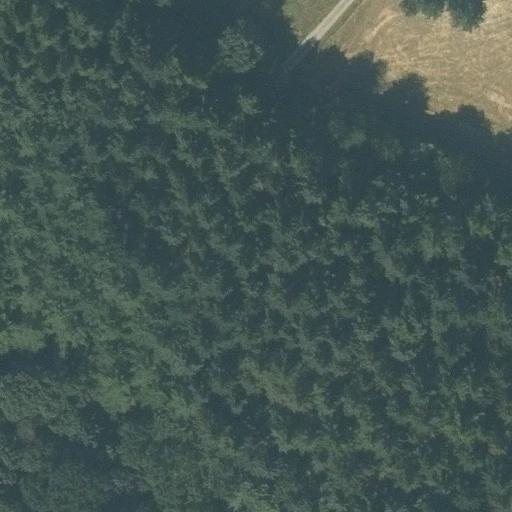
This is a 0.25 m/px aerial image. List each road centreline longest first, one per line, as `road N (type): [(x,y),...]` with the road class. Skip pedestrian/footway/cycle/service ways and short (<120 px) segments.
road 1 (unclassified): [(511,199),(328,125),(273,82)]
road 2 (track): [(273,82),(172,0)]
